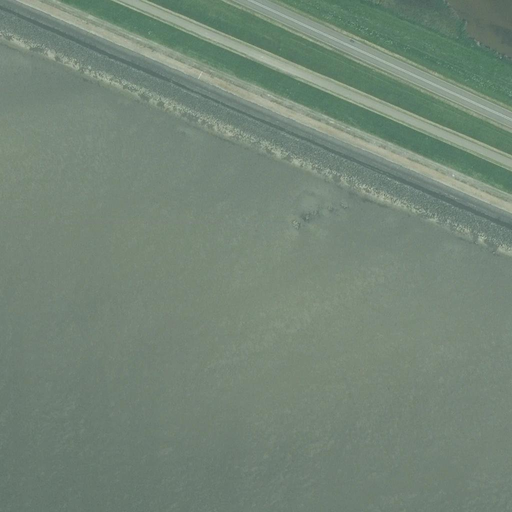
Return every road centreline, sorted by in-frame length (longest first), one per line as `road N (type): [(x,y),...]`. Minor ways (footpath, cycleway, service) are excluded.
road 1 (unclassified): [(511,164),(136,0)]
road 2 (trunk): [(511,119),(252,0)]
